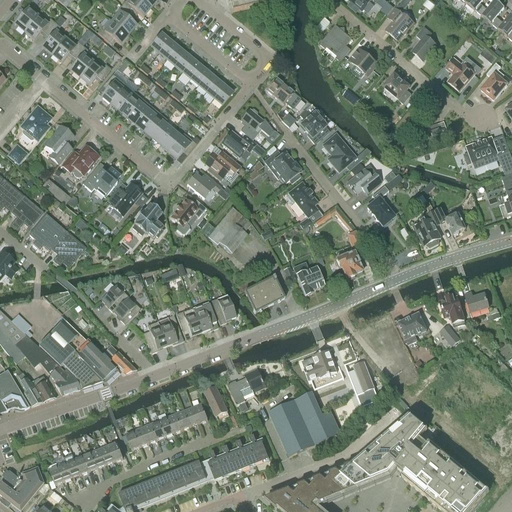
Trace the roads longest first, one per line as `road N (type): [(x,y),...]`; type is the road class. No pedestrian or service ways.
road 1 (residential): [(43,80),(172,188),(249,84)]
road 2 (residential): [(404,278),(249,84)]
road 3 (residential): [(152,376),(0,232)]
road 4 (residential): [(477,124),(331,0)]
road 5 (residential): [(237,498),(349,454),(397,411)]
road 6 (residential): [(89,511),(113,482),(237,430)]
road 7 (tertiary): [(152,376),(0,430)]
road 8 (tertiary): [(266,334),(404,278)]
road 9 (residential): [(249,84),(265,60),(194,0)]
road 10 (tertiary): [(266,334),(152,376)]
